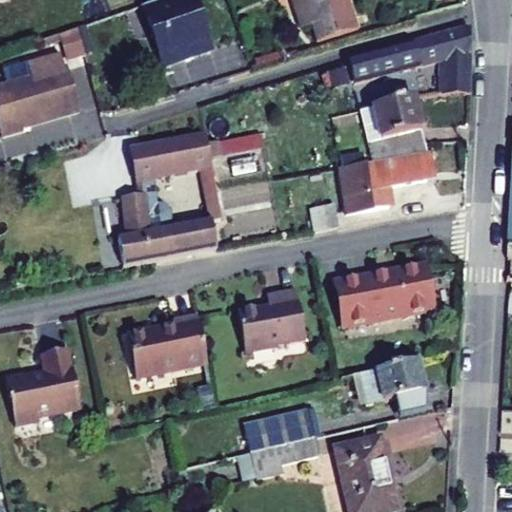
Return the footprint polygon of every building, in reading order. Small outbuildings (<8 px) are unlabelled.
[(197,20),(189,0),(165,0),(141,8),(163,70),(209,54),(201,32),(198,32),(194,21),(197,20)] [(343,0),(290,0),(295,16),(307,12),(318,45),(354,33),(343,0)] [(82,58),(77,31),(60,35),(65,61),(82,58)] [(468,33),(348,63),(353,88),(446,64),(447,96),(468,97),(468,33)] [(6,90),(0,91),(0,141),(22,136),(21,131),(78,115),(66,73),(64,74),(59,58),(39,64),(44,80),(30,84),(26,68),(1,75),(6,90)] [(412,102),(359,116),(373,165),(426,156),(412,102)] [(211,173),(201,140),(122,151),(127,186),(132,186),(133,195),(119,201),(124,241),(117,242),(122,271),(214,252),(209,224),(162,233),(165,225),(164,212),(156,207),(152,207),(148,183),(211,173)] [(429,159),(337,173),(345,218),(388,211),(385,192),(427,186),(425,177),(432,176),(429,159)] [(432,176),(425,177),(427,186),(433,185),(432,176)] [(333,208),(309,213),(313,235),(337,230),(333,208)] [(421,269),(332,286),(341,330),(429,313),(421,269)] [(266,309),(235,315),(243,359),(275,353),(274,349),(303,343),(293,293),(264,299),(266,309)] [(133,383),(205,369),(196,322),(171,327),(172,331),(125,341),(133,383)] [(22,379),(3,382),(13,431),(36,427),(35,422),(78,413),(66,355),(38,361),(42,378),(23,382),(22,379)] [(414,369),(354,384),(361,414),(421,399),(414,369)] [(308,414),(242,429),(249,457),(314,442),(308,414)] [(318,459),(314,442),(249,457),(255,483),(282,477),(280,468),(318,459)] [(377,442),(334,452),(340,479),(337,479),(343,505),(347,504),(348,511),(393,511),(388,490),(384,491),(383,484),(387,483),(377,442)]
